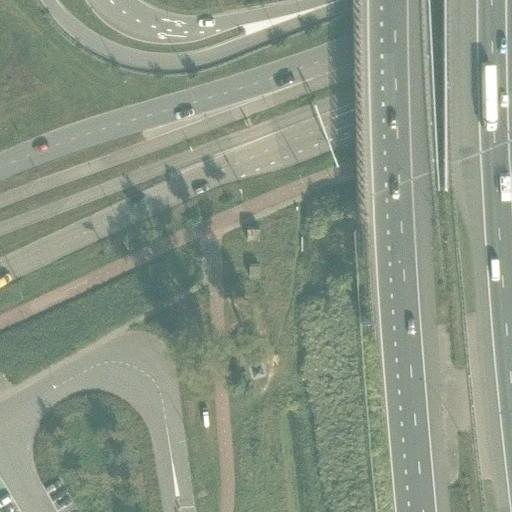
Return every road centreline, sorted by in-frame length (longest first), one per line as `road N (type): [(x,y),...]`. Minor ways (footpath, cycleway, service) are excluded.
road 1 (secondary): [(0,276),(150,206),(511,67)]
road 2 (secondary): [(493,0),(0,170)]
road 3 (trunk): [(394,0),(398,184),(423,511)]
road 4 (motorway): [(492,0),(498,245),(511,407)]
road 5 (trunk): [(45,0),(103,52),(150,65),(194,60),(306,15)]
road 6 (trunk): [(306,15),(182,33),(142,25),(106,0)]
